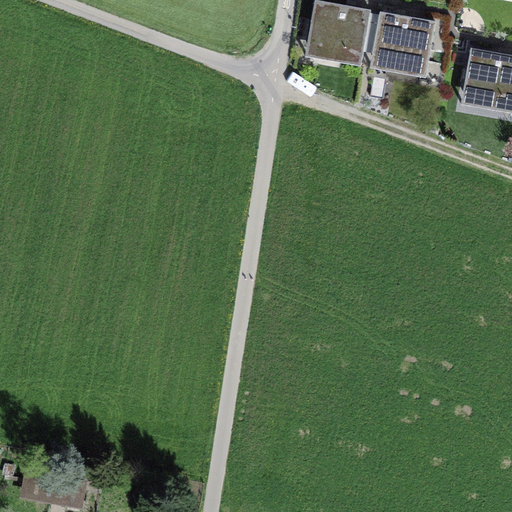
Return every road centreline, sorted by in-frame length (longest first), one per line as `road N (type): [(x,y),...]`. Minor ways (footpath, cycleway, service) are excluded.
road 1 (unclassified): [(209,511),(273,82)]
road 2 (track): [(273,82),(511,172)]
road 3 (residential): [(273,82),(50,0)]
